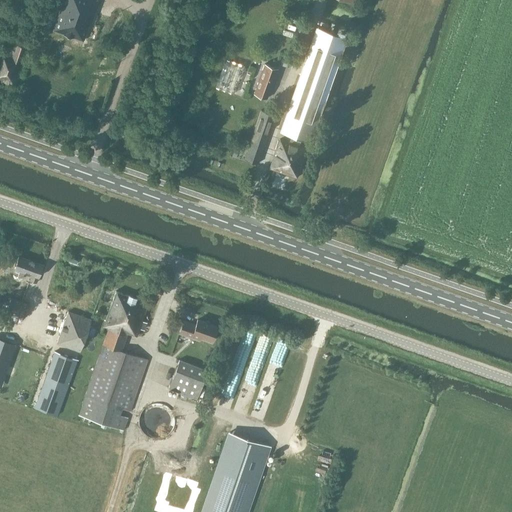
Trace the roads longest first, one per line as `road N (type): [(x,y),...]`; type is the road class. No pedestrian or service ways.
road 1 (unclassified): [(511,380),(0,201)]
road 2 (primary): [(511,320),(0,142)]
